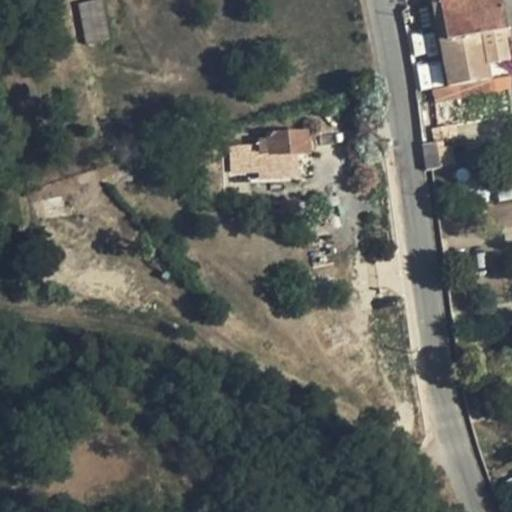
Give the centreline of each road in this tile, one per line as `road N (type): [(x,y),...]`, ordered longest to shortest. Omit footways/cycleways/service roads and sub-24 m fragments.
road 1 (residential): [(428,259),(377,0)]
road 2 (unclassified): [(483,511),(442,402),(428,259)]
